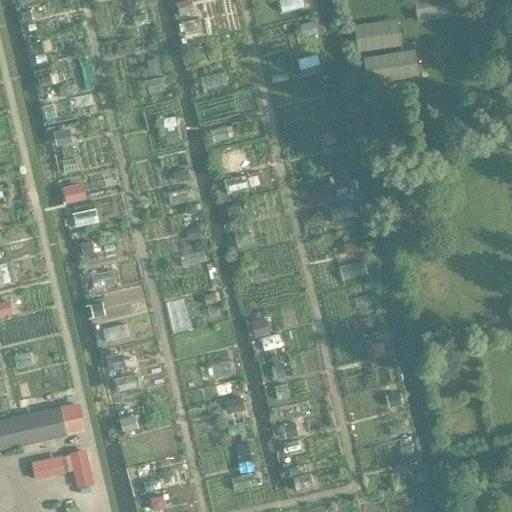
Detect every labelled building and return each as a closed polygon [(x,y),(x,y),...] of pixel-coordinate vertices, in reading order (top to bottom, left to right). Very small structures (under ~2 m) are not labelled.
[(457,0),(411,0),(415,21),(459,15),(457,0)] [(403,46),(400,18),(355,22),(357,51),(403,46)] [(303,34),(324,33),(324,21),(302,21),(303,34)] [(318,55),(300,59),(303,74),(321,69),(318,55)] [(408,82),(405,56),(361,61),(365,88),(408,82)] [(68,200),(87,196),(84,183),(65,188),(68,200)] [(46,412),(0,422),(0,447),(43,437),(59,434),(84,428),(78,405),(46,412)] [(64,453),(69,473),(84,469),(90,468),(85,448),(79,450),(64,453)]
